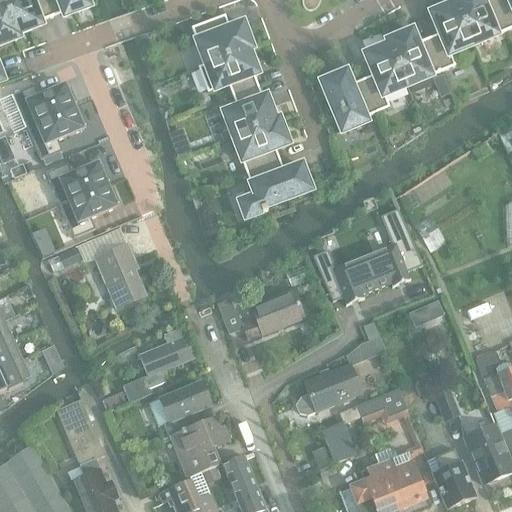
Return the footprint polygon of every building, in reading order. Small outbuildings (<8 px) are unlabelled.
[(17,38),(2,0),(0,0),(0,47),(14,42),(15,44),(17,43),(16,42),(19,40),(18,37),(17,38)] [(51,20),(43,0),(2,0),(17,38),(18,37),(31,32),(30,28),(51,20)] [(90,10),(86,0),(43,0),(51,20),(73,11),(74,16),(90,10)] [(506,33),(495,8),(486,12),(481,0),(457,0),(454,0),(455,1),(452,2),(454,5),(453,6),(471,49),(497,38),(496,37),(506,33)] [(511,0),(506,0),(508,3),(495,8),(506,33),(511,30),(511,0)] [(471,49),(453,6),(440,11),(442,15),(432,19),(442,44),(430,49),(441,74),(455,68),(450,57),(471,49)] [(252,48),(251,46),(250,46),(244,31),(245,30),(245,28),(243,28),(242,26),(221,33),(217,21),(191,31),(196,43),(205,68),(252,50),(251,48),(252,48)] [(441,74),(430,49),(420,53),(411,33),(409,34),(408,33),(406,34),(407,35),(391,41),(391,40),(389,41),(389,42),(386,43),(388,47),(405,90),(431,79),(441,74)] [(405,90),(388,47),(374,52),(376,56),(366,61),(376,86),(365,90),(375,115),(389,110),(384,98),(405,90)] [(258,89),(250,68),(254,66),(249,52),(252,51),(252,50),(205,68),(214,93),(228,88),(232,99),(258,89)] [(375,115),(365,90),(354,95),(346,74),(343,75),(342,74),(340,75),(341,76),(325,83),(325,81),(323,82),(323,83),(320,85),(334,117),(333,117),(338,130),(339,130),(341,135),(367,125),(365,120),(375,115)] [(34,88),(12,97),(26,130),(74,110),(72,106),(75,105),(76,104),(70,90),(66,92),(65,88),(39,99),(34,88)] [(275,123),(270,109),(266,111),(258,89),(232,99),(237,110),(223,115),(232,140),(275,123)] [(74,110),(26,130),(40,164),(62,154),(58,143),(83,132),(82,128),(85,126),(80,113),(76,115),(74,110)] [(426,120),(421,122),(424,130),(425,131),(430,129),(429,127),(426,120)] [(288,144),(288,142),(286,142),(280,126),(282,126),(281,124),(280,124),(279,121),(275,123),(232,140),(241,165),(242,164),(246,176),(271,166),(267,155),(288,147),(287,144),(288,144)] [(511,126),(502,133),(511,147),(511,126)] [(67,166),(45,175),(59,208),(107,188),(105,184),(109,182),(103,169),(100,170),(98,166),(72,177),(67,166)] [(266,210),(311,193),(310,190),(311,190),(310,188),(309,188),(303,172),(304,172),(303,170),(302,170),(301,168),(276,177),(271,166),(246,176),(250,187),(254,199),(239,205),(245,222),(262,215),(262,216),(267,214),(266,210)] [(107,188),(59,208),(73,241),(95,232),(91,221),(116,210),(115,206),(118,204),(113,191),(109,193),(107,188)] [(364,261),(377,291),(391,285),(392,290),(391,290),(392,291),(410,283),(410,282),(409,283),(406,275),(421,268),(398,212),(380,219),(392,249),(364,261)] [(428,217),(413,227),(431,255),(447,245),(428,217)] [(145,299),(131,267),(135,266),(127,249),(95,263),(116,312),(145,299)] [(52,276),(81,263),(76,251),(47,264),(52,276)] [(304,252),(295,256),(300,265),(308,261),(304,252)] [(328,253),(313,259),(332,306),(343,301),(347,309),(346,309),(346,310),(364,303),(363,302),(362,302),(360,298),(377,291),(364,261),(336,272),(328,253)] [(307,266),(286,275),(291,288),(313,280),(307,266)] [(236,313),(222,319),(229,337),(243,332),(247,343),(260,338),(261,339),(304,322),(293,294),(250,311),(255,323),(243,328),(236,313)] [(0,324),(4,323),(15,318),(6,299),(0,301),(0,324)] [(438,304),(430,307),(436,321),(444,318),(438,304)] [(4,323),(0,324),(0,348),(13,343),(4,323)] [(374,325),(363,329),(369,345),(380,341),(374,325)] [(148,379),(143,381),(123,389),(130,405),(150,397),(147,391),(165,384),(161,374),(195,361),(186,340),(184,341),(180,332),(164,339),(167,347),(140,358),(148,379)] [(294,407),(297,416),(306,419),(361,397),(349,367),(385,353),(380,341),(369,345),(360,348),(346,360),(349,368),(303,386),(307,397),(299,400),(294,407)] [(0,372),(22,362),(13,343),(0,348),(0,372)] [(491,399),(495,408),(511,401),(511,370),(492,379),(487,368),(496,364),(493,356),(475,363),(490,400),(491,399)] [(22,362),(0,372),(0,397),(3,396),(22,387),(21,385),(31,380),(22,362)] [(167,440),(171,438),(193,429),(189,418),(210,409),(200,385),(159,402),(168,425),(162,428),(167,440)] [(102,398),(110,395),(107,388),(99,391),(102,398)] [(411,388),(399,393),(405,409),(418,404),(411,388)] [(448,388),(432,395),(444,425),(460,419),(448,388)] [(395,393),(356,409),(360,420),(384,410),(388,418),(403,412),(395,393)] [(107,415),(126,407),(121,395),(102,403),(107,415)] [(3,396),(0,397),(0,412),(8,409),(3,396)] [(511,401),(495,408),(497,414),(492,416),(507,452),(511,450),(511,431),(511,430),(511,401)] [(81,403),(56,413),(79,469),(95,463),(104,459),(81,403)] [(342,428),(360,420),(356,409),(333,419),(337,428),(341,427),(342,428)] [(213,420),(193,429),(171,438),(186,476),(188,481),(200,476),(214,470),(217,469),(210,452),(223,446),(213,420)] [(354,458),(342,428),(341,427),(337,428),(320,435),(326,449),(333,465),(334,466),(354,458)] [(483,488),(511,476),(511,469),(495,429),(463,442),(483,488)] [(0,511),(68,511),(64,505),(31,449),(0,470),(0,511)] [(326,449),(311,455),(317,471),(333,465),(326,449)] [(375,459),(379,469),(383,468),(385,474),(383,475),(384,478),(382,479),(395,511),(420,511),(418,505),(420,504),(415,492),(420,491),(407,458),(397,462),(395,456),(389,453),(375,459)] [(453,453),(427,464),(430,472),(434,482),(446,511),(447,511),(475,501),(460,465),(459,466),(453,453)] [(263,511),(243,459),(222,468),(235,502),(225,505),(227,511),(263,511)] [(84,480),(70,486),(81,511),(116,511),(113,504),(113,503),(106,486),(105,486),(100,473),(95,463),(79,469),(84,480)] [(395,511),(386,490),(378,468),(360,474),(364,485),(362,486),(361,483),(350,488),(344,490),(345,493),(339,495),(340,497),(341,503),(343,507),(345,511),(350,508),(353,510),(355,510),(355,511),(395,511)] [(218,481),(214,470),(200,476),(204,486),(218,481)] [(430,472),(422,475),(426,486),(434,482),(430,472)] [(186,476),(176,481),(178,486),(188,481),(186,476)] [(171,503),(174,511),(206,511),(214,509),(210,498),(199,502),(191,483),(158,497),(162,507),(171,503)]
